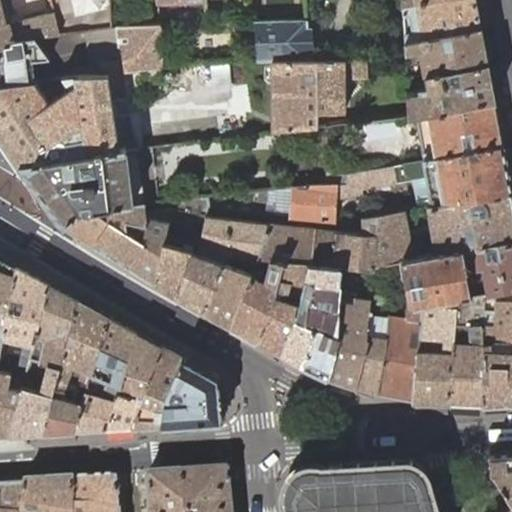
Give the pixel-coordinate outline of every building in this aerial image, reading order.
[(48,0),(52,12),(58,33),(77,30),(112,26),(110,0),(48,0)] [(475,0),(419,0),(403,3),(406,41),(481,26),(479,18),(477,8),(475,0)] [(0,55),(0,56),(6,55),(4,44),(10,42),(9,39),(24,37),(36,35),(58,33),(52,12),(5,23),(3,24),(0,24),(0,55)] [(257,31),(258,60),(273,60),(310,60),(309,52),(311,52),(309,26),(307,26),(307,20),(256,21),(257,31)] [(231,33),(257,31),(256,21),(230,23),(231,33)] [(103,60),(104,73),(109,73),(129,70),(140,69),(147,68),(158,67),(164,66),(161,24),(160,23),(116,26),(120,58),(103,60)] [(406,41),(407,51),(425,48),(431,73),(487,63),(484,44),(481,26),(406,41)] [(29,80),(34,80),(32,60),(51,57),(36,35),(24,37),(29,80)] [(0,56),(0,55),(0,83),(29,80),(24,37),(9,39),(10,42),(4,44),(6,55),(0,56)] [(310,60),(273,60),(273,61),(270,61),(266,63),(266,79),(270,82),(273,81),(273,131),(303,127),(318,126),(318,113),(345,112),(345,76),(366,76),(366,58),(345,59),(310,60)] [(230,62),(210,63),(213,91),(233,89),(230,62)] [(421,90),(409,93),(410,114),(416,113),(428,111),(494,99),(487,63),(431,73),(427,74),(429,85),(421,86),(421,90)] [(160,78),(158,67),(147,68),(149,79),(160,78)] [(141,80),(140,69),(129,70),(130,82),(141,80)] [(0,83),(0,135),(20,164),(70,156),(70,154),(70,153),(70,152),(69,149),(67,147),(66,147),(65,146),(64,146),(63,144),(83,131),(87,153),(120,148),(109,73),(104,73),(64,76),(70,87),(52,99),(50,101),(38,79),(34,80),(29,80),(0,83)] [(494,99),(428,111),(436,157),(503,145),(499,126),(494,99)] [(232,108),(215,111),(218,130),(236,127),(232,108)] [(326,125),(325,125),(318,126),(303,127),(305,141),(326,138),(326,125)] [(404,163),(348,173),(348,183),(338,183),(337,195),(407,184),(405,171),(413,176),(427,174),(432,205),(511,192),(508,173),(503,145),(436,157),(424,159),(404,163)] [(70,156),(20,164),(65,225),(82,210),(96,208),(110,206),(134,203),(146,201),(140,148),(127,149),(127,146),(120,148),(87,153),(70,156)] [(337,195),(338,183),(295,185),(292,217),(315,219),(335,221),(337,195)] [(511,193),(511,192),(432,205),(428,206),(436,253),(451,250),(463,248),(511,239),(511,193)] [(112,216),(147,212),(146,201),(134,203),(110,206),(112,216)] [(82,210),(65,225),(73,230),(85,219),(107,216),(112,216),(96,208),(82,210)] [(128,266),(155,283),(163,243),(169,220),(172,209),(147,212),(147,214),(142,244),(128,266)] [(415,257),(406,209),(362,217),(364,230),(377,231),(374,264),(405,259),(415,257)] [(93,243),(128,266),(142,244),(147,214),(147,212),(112,216),(107,216),(108,221),(93,243)] [(73,230),(93,243),(108,221),(107,216),(85,219),(73,230)] [(259,257),(272,223),(206,216),(201,244),(200,247),(195,246),(193,251),(185,270),(177,296),(205,312),(225,262),(228,254),(259,257)] [(312,250),(314,227),(272,223),(259,257),(253,273),(249,283),(231,326),(257,340),(270,309),(284,259),(311,261),(312,250)] [(334,251),(335,229),(314,227),(312,250),(311,261),(297,317),(281,353),(305,365),(322,326),(312,322),(317,278),(339,280),(341,263),(333,263),(334,251)] [(377,231),(364,230),(335,229),(334,251),(333,263),(341,263),(374,266),(374,264),(377,231)] [(511,239),(463,248),(451,250),(460,296),(471,294),(486,292),(511,287),(511,239)] [(155,283),(177,296),(185,270),(193,251),(195,246),(183,242),(182,247),(163,243),(155,283)] [(451,250),(436,253),(415,257),(405,259),(410,284),(414,304),(424,303),(441,300),(458,297),(460,296),(451,250)] [(217,319),(231,326),(249,283),(253,273),(259,257),(228,254),(225,262),(205,312),(217,319)] [(17,264),(0,255),(0,355),(3,337),(17,264)] [(257,340),(281,353),(297,317),(311,261),(284,259),(270,309),(257,340)] [(27,374),(31,358),(34,345),(37,334),(49,282),(17,264),(3,337),(0,355),(0,368),(12,371),(27,374)] [(305,365),(329,377),(341,333),(339,332),(340,308),(341,298),(342,284),(339,283),(339,280),(317,278),(312,322),(322,326),(305,365)] [(79,298),(49,282),(37,334),(34,345),(31,358),(40,360),(49,362),(61,365),(79,298)] [(354,299),(355,294),(355,291),(347,290),(348,284),(342,284),(341,298),(354,299)] [(511,287),(486,292),(486,300),(511,299),(511,287)] [(471,294),(460,296),(458,297),(457,307),(455,323),(483,322),(485,350),(482,404),(511,401),(511,299),(486,300),(486,292),(471,294)] [(369,314),(370,295),(355,294),(354,299),(341,298),(340,308),(339,332),(341,333),(329,377),(356,386),(369,337),(366,337),(369,314)] [(457,307),(458,297),(441,300),(424,303),(421,318),(414,400),(451,402),(454,336),(455,323),(457,307)] [(110,315),(79,298),(61,365),(53,392),(53,393),(82,401),(86,390),(91,374),(110,315)] [(421,318),(424,303),(414,304),(408,301),(405,316),(389,314),(389,317),(387,340),(377,393),(414,400),(421,318)] [(387,340),(389,317),(369,314),(366,337),(369,337),(356,386),(377,393),(387,340)] [(140,332),(110,315),(91,374),(121,387),(140,332)] [(483,322),(455,323),(454,336),(451,402),(482,404),(485,350),(483,322)] [(162,344),(140,332),(121,387),(119,394),(141,400),(145,387),(162,344)] [(184,356),(162,344),(145,387),(141,400),(133,426),(162,424),(166,395),(184,356)] [(219,375),(184,356),(166,395),(162,424),(221,420),(224,419),(219,375)] [(31,358),(27,374),(24,384),(24,388),(11,434),(42,432),(53,393),(53,392),(61,365),(49,362),(40,360),(31,358)] [(0,368),(0,434),(11,434),(24,388),(24,384),(27,374),(12,371),(0,368)] [(121,387),(91,374),(86,390),(82,401),(74,430),(107,428),(117,398),(119,394),(121,387)] [(82,401),(53,393),(42,432),(74,430),(82,401)] [(141,400),(119,394),(117,398),(107,428),(133,426),(141,400)] [(511,452),(490,454),(492,470),(494,469),(511,499),(511,452)] [(438,511),(427,475),(427,473),(427,472),(426,471),(426,470),(425,469),(424,467),(423,466),(422,465),(421,464),(420,463),(418,462),(417,462),(415,460),(413,460),(412,460),(410,459),(408,459),(406,459),(330,463),(330,465),(328,466),(328,468),(325,466),(322,464),(317,463),(313,462),(309,462),(305,463),(301,465),(298,467),(295,470),(291,474),(289,478),(287,482),(286,487),(286,492),(287,497),(288,502),(290,506),(293,510),(291,511),(290,511),(438,511)] [(226,470),(181,474),(183,506),(183,511),(231,511),(228,472),(226,470)] [(146,478),(148,511),(183,511),(183,506),(181,474),(147,476),(146,478)] [(114,478),(72,481),(71,511),(119,511),(117,480),(114,478)] [(71,511),(72,481),(24,484),(20,511),(71,511)] [(0,511),(20,511),(24,484),(0,485),(0,511)]
